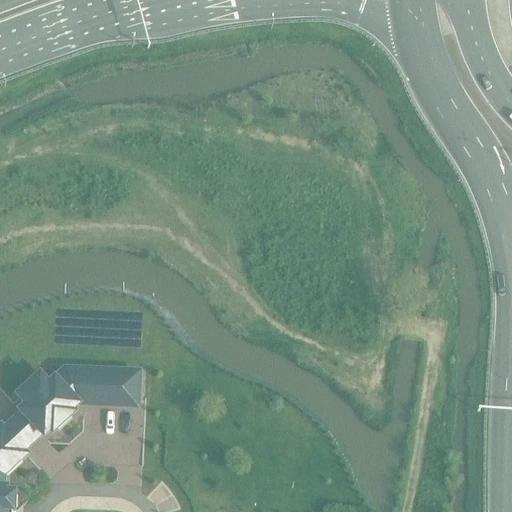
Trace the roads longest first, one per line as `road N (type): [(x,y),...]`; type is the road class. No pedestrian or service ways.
road 1 (secondary): [(87,19),(333,5),(415,36)]
road 2 (primary): [(415,36),(441,99),(485,167),(511,245)]
road 3 (track): [(403,511),(435,333)]
